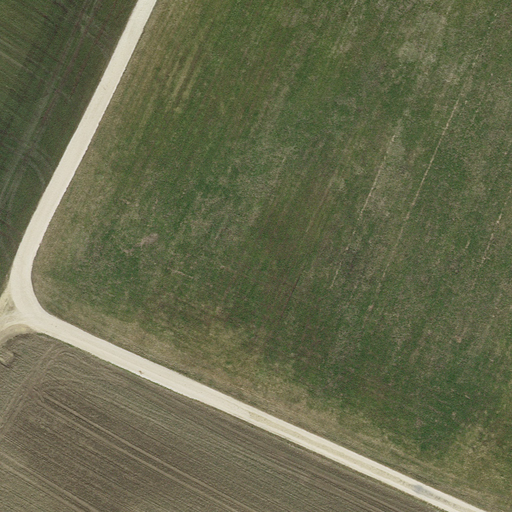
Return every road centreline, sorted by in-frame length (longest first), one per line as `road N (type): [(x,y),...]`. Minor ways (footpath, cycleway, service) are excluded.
road 1 (track): [(9,301),(476,511)]
road 2 (track): [(9,301),(145,0)]
